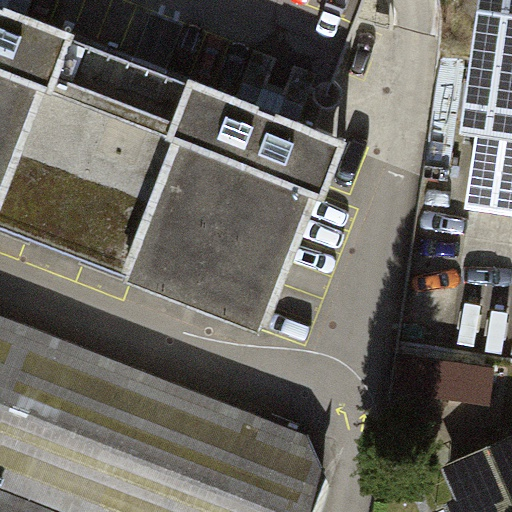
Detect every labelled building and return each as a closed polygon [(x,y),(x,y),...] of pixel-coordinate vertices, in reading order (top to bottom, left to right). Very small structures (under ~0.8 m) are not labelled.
[(511,0),(466,0),(445,123),(476,128),(462,209),(511,217),(511,0)] [(0,159),(49,34),(0,14),(0,159)] [(174,82),(49,34),(0,159),(0,237),(98,276),(174,82)] [(312,136),(174,82),(98,276),(262,340),(338,146),(312,136)] [(309,444),(0,323),(0,511),(330,511),(336,499),(309,444)] [(399,366),(393,411),(488,423),(494,378),(399,366)] [(511,511),(511,439),(431,474),(444,506),(435,510),(436,511),(511,511)]
